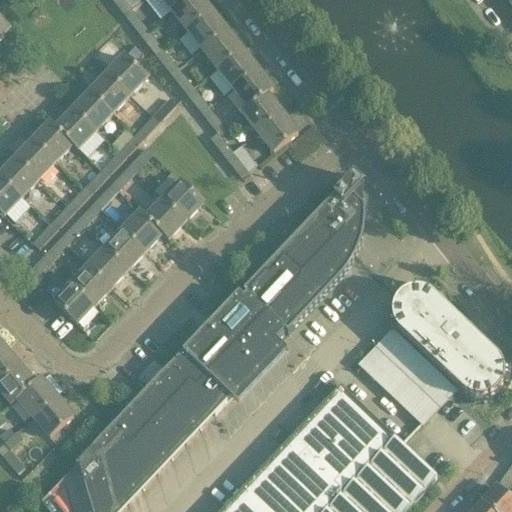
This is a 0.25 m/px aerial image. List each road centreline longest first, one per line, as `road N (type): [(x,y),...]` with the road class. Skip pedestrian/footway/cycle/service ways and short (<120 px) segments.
road 1 (residential): [(84,366),(106,359),(355,133)]
road 2 (residential): [(511,329),(355,133)]
road 3 (residential): [(355,133),(248,0)]
road 4 (residential): [(84,366),(61,360),(0,283)]
